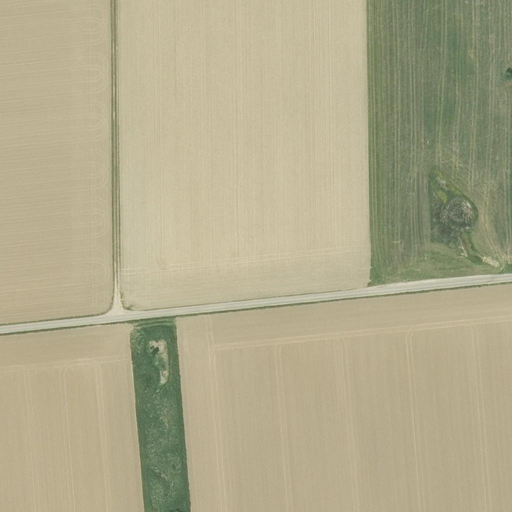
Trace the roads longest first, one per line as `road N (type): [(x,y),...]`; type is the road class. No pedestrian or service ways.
road 1 (unclassified): [(0,329),(511,277)]
road 2 (track): [(113,0),(115,316)]
